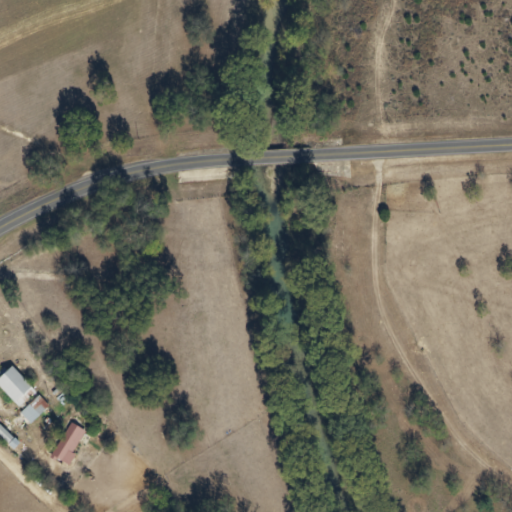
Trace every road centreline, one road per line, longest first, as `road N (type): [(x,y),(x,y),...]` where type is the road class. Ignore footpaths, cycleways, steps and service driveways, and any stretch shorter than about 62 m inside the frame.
road 1 (secondary): [(0,224),(119,173),(236,157)]
road 2 (secondary): [(324,154),(511,142)]
